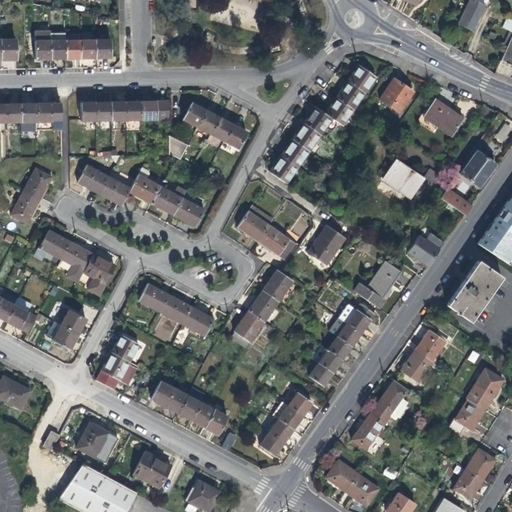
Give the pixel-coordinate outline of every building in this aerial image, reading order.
[(469,0),(458,23),(467,28),(472,30),(485,5),(479,2),(479,0),(469,0)] [(442,24),(446,16),(433,9),(429,16),(442,24)] [(503,27),(511,31),(511,18),(511,20),(507,19),(503,27)] [(50,33),(50,35),(50,40),(50,58),(58,58),(65,58),(65,40),(65,33),(50,33)] [(511,35),(501,60),(508,63),(511,64),(511,35)] [(16,39),(1,39),(1,59),(11,59),(16,59),(16,39)] [(80,39),(65,40),(65,58),(73,58),(80,58),(80,39)] [(95,39),(80,39),(80,58),(87,58),(96,57),(95,39)] [(110,39),(95,39),(96,57),(105,57),(110,57),(110,39)] [(43,58),(50,58),(50,40),(37,40),(34,40),(35,58),(43,58)] [(352,75),(347,81),(365,93),(376,78),(358,65),(352,75)] [(399,113),(413,92),(406,88),(394,79),(380,99),(399,113)] [(341,90),(336,98),(353,110),(365,93),(347,81),(341,90)] [(330,105),(325,114),(332,119),(342,126),(353,110),(336,98),(330,105)] [(451,136),(462,118),(448,108),(436,100),(424,117),(451,136)] [(151,102),(141,102),(141,119),(168,118),(168,101),(151,102)] [(96,120),(111,120),(111,102),(102,103),(96,103),(96,120)] [(111,120),(126,119),(126,102),(118,102),(111,102),(111,120)] [(126,119),(141,119),(141,102),(132,102),(126,102),(126,119)] [(44,104),(36,104),(36,122),(36,130),(52,130),(52,121),(52,103),(44,104)] [(81,120),(96,120),(96,103),(86,103),(81,103),(81,120)] [(183,119),(198,127),(206,111),(200,108),(191,103),(183,119)] [(6,122),(21,122),(21,104),(12,104),(5,105),(6,122)] [(21,104),(21,122),(21,130),(36,130),(36,122),(36,104),(26,104),(21,104)] [(321,135),(332,119),(325,114),(315,107),(309,115),(303,123),(321,135)] [(198,127),(211,134),(219,118),(215,115),(206,111),(198,127)] [(211,134),(224,141),(232,124),(227,121),(219,118),(211,134)] [(511,126),(504,122),(495,138),(504,143),(511,128),(511,126)] [(309,152),(321,135),(303,123),(298,130),(292,140),(309,152)] [(241,129),(232,124),(224,141),(238,148),(247,132),(241,129)] [(170,136),(170,154),(175,157),(180,159),(188,145),(170,136)] [(286,149),(280,156),(298,168),(309,152),(292,140),(286,149)] [(479,187),(495,165),(476,152),(461,174),(474,183),(479,187)] [(269,172),(287,184),(298,168),(280,156),(274,166),(269,172)] [(422,180),(442,195),(450,182),(439,175),(430,168),(423,178),(396,160),(383,180),(410,198),(422,180)] [(88,188),(99,194),(108,176),(87,165),(77,183),(88,188)] [(36,168),(23,192),(40,200),(49,184),(52,177),(36,168)] [(138,175),(131,188),(129,192),(141,198),(151,203),(159,187),(146,180),(148,176),(149,175),(148,172),(141,168),(138,175)] [(121,206),(124,201),(129,192),(131,188),(108,176),(99,194),(106,198),(121,206)] [(440,197),(464,215),(470,206),(451,193),(459,181),(454,177),(450,182),(442,195),(440,197)] [(182,199),(159,187),(151,203),(163,210),(173,215),(182,199)] [(36,207),(40,200),(23,192),(11,215),(27,224),(36,207)] [(511,192),(479,245),(511,266),(511,192)] [(204,210),(182,199),(173,215),(185,221),(196,226),(204,210)] [(256,199),(253,205),(258,208),(261,203),(256,199)] [(247,235),(257,242),(268,226),(273,219),(269,216),(273,211),(261,203),(258,208),(253,205),(237,228),(247,235)] [(277,213),(273,211),(269,216),(273,219),(277,213)] [(297,246),(268,226),(257,242),(266,248),(286,262),(297,246)] [(326,264),(344,239),(327,227),(320,236),(309,252),(326,264)] [(47,253),(62,261),(71,243),(59,236),(49,231),(35,258),(42,261),(47,253)] [(408,252),(428,266),(435,257),(440,250),(419,235),(408,252)] [(80,278),(84,271),(93,254),(82,248),(71,243),(62,261),(58,267),(69,272),(80,278)] [(105,260),(93,254),(84,271),(94,276),(87,289),(100,295),(115,265),(105,260)] [(501,277),(478,260),(462,282),(446,305),(470,321),(501,277)] [(379,308),(385,300),(382,298),(388,289),(400,272),(385,262),(367,288),(359,283),(354,291),(365,299),(379,308)] [(271,280),(263,291),(278,302),(293,281),(279,272),(278,271),(271,280)] [(80,278),(69,272),(66,277),(78,282),(80,278)] [(139,301),(160,312),(169,295),(157,289),(147,284),(139,301)] [(59,289),(54,287),(51,294),(55,296),(59,289)] [(391,291),(388,289),(382,298),(385,300),(388,295),(391,291)] [(264,322),(278,302),(263,291),(255,302),(249,312),(264,322)] [(160,312),(184,325),(193,308),(182,302),(169,295),(160,312)] [(15,306),(1,298),(0,299),(0,318),(3,320),(6,322),(15,306)] [(19,298),(15,306),(6,322),(13,325),(19,328),(32,305),(19,298)] [(339,318),(346,323),(361,333),(367,324),(374,314),(360,304),(355,310),(348,305),(339,318)] [(202,313),(193,308),(184,325),(205,336),(214,319),(202,313)] [(68,310),(61,325),(78,334),(83,325),(86,320),(68,310)] [(245,349),(264,322),(249,312),(241,323),(230,338),(245,349)] [(46,317),(39,314),(36,320),(42,324),(46,317)] [(356,341),(361,333),(346,323),(336,337),(351,347),(356,341)] [(52,325),(47,336),(53,339),(58,328),(52,325)] [(74,342),(78,334),(61,325),(53,340),(70,350),(74,342)] [(424,336),(415,349),(432,361),(445,342),(428,330),(424,336)] [(117,342),(112,352),(130,362),(139,345),(121,335),(117,342)] [(336,337),(327,350),(342,360),(346,354),(351,347),(336,337)] [(418,382),(432,361),(415,349),(407,360),(400,370),(418,382)] [(338,365),(342,360),(327,350),(318,363),(333,373),(338,365)] [(467,360),(475,363),(479,354),(472,350),(467,360)] [(120,381),(130,362),(112,352),(106,363),(102,371),(120,381)] [(328,379),(333,373),(318,363),(308,376),(323,386),(328,379)] [(465,398),(466,399),(484,410),(491,398),(502,379),(484,368),(465,398)] [(0,395),(21,407),(30,389),(18,382),(3,375),(0,381),(0,395)] [(380,398),(369,414),(383,424),(389,416),(401,398),(407,390),(393,380),(380,398)] [(157,402),(164,406),(174,388),(161,381),(151,399),(157,402)] [(172,410),(178,413),(188,395),(174,388),(164,406),(172,410)] [(297,393),(288,406),(303,416),(308,409),(312,403),(297,393)] [(201,402),(188,395),(178,413),(185,416),(191,420),(201,402)] [(401,398),(389,416),(395,420),(397,416),(398,417),(405,407),(404,406),(407,402),(401,398)] [(478,419),(484,410),(466,399),(450,426),(458,431),(462,425),(471,430),(478,419)] [(299,421),(303,416),(288,406),(282,401),(272,414),(278,419),(293,429),(299,421)] [(197,423),(204,427),(214,409),(201,402),(191,420),(197,423)] [(228,416),(214,409),(204,427),(212,431),(219,434),(228,416)] [(365,449),(383,424),(369,414),(359,428),(351,439),(365,449)] [(290,434),(293,429),(278,419),(270,432),(284,442),(290,434)] [(96,457),(109,433),(97,426),(89,422),(76,447),(96,457)] [(59,435),(51,431),(45,443),(43,446),(51,450),(53,447),(59,435)] [(221,447),(229,451),(237,436),(229,432),(221,447)] [(280,448),(284,442),(270,432),(259,446),(274,456),(280,448)] [(477,448),(464,468),(482,479),(488,469),(494,459),(477,448)] [(158,488),(170,465),(154,456),(146,451),(134,474),(158,488)] [(336,486),(344,491),(357,473),(337,459),(325,477),(336,486)] [(91,468),(83,464),(79,469),(58,499),(82,511),(126,511),(139,494),(107,477),(91,468)] [(394,480),(397,471),(386,467),(383,475),(394,480)] [(476,489),(482,479),(464,468),(452,488),(470,499),(476,489)] [(378,488),(357,473),(344,491),(356,500),(366,506),(378,488)] [(208,511),(219,491),(207,485),(199,480),(188,501),(208,511)] [(408,511),(414,504),(397,493),(385,510),(387,511),(408,511)] [(458,511),(461,509),(443,498),(434,511),(458,511)]
